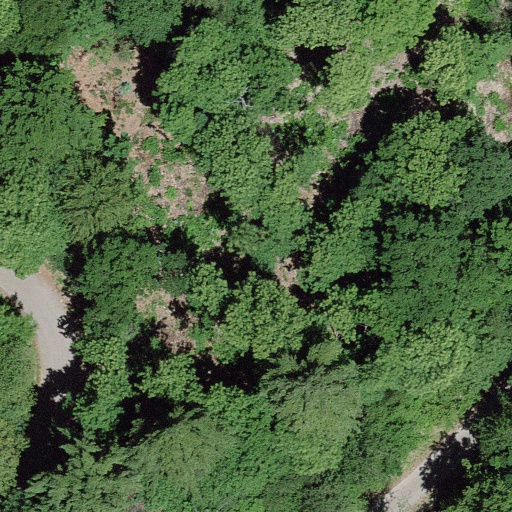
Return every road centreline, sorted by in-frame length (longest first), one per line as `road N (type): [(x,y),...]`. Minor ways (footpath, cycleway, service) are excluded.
road 1 (unclassified): [(0,500),(76,379),(45,259),(0,247)]
road 2 (unclassified): [(511,389),(382,511)]
